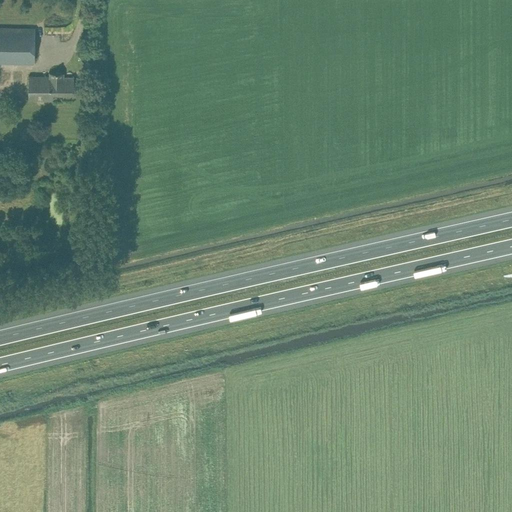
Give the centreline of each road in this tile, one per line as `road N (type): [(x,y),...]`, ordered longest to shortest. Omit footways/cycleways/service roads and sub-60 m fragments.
road 1 (motorway): [(511,219),(0,339)]
road 2 (motorway): [(0,367),(511,247)]
